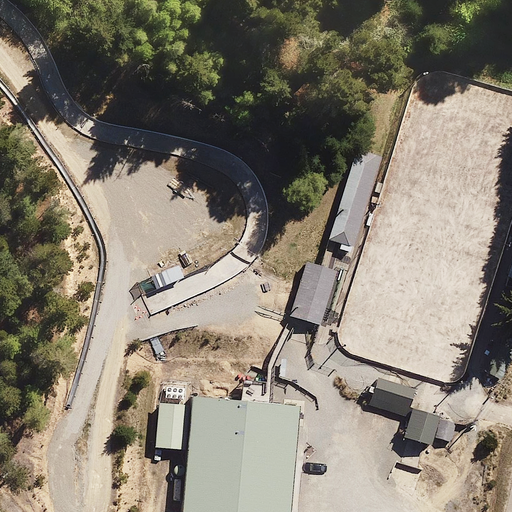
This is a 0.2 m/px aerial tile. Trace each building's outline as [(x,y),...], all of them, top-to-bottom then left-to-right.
[(383,158),(356,149),(328,238),(343,243),(341,250),(353,254),(383,158)] [(341,272),(308,261),(289,316),(322,327),(341,272)] [(511,332),(504,328),(479,368),(503,382),(511,366),(511,332)] [(416,391),(379,379),(370,406),(407,418),(416,391)] [(286,511),(294,408),(193,401),(185,511),(286,511)] [(456,423),(414,409),(405,436),(433,446),(436,437),(449,442),(456,423)]
